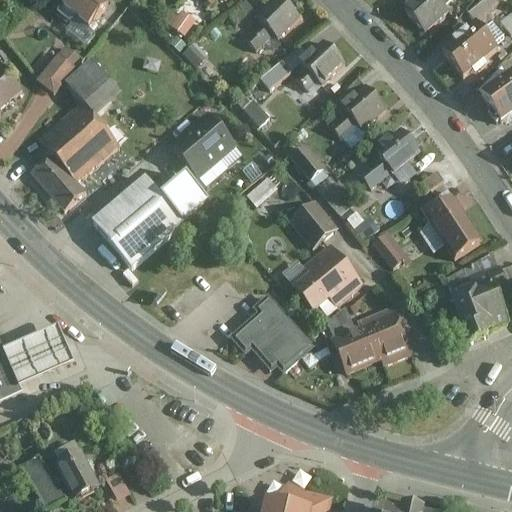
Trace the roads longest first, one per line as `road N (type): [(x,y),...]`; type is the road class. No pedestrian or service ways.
road 1 (secondary): [(0,209),(136,333),(278,416)]
road 2 (residential): [(511,219),(435,109),(336,0)]
road 3 (residential): [(278,416),(230,471),(154,511)]
